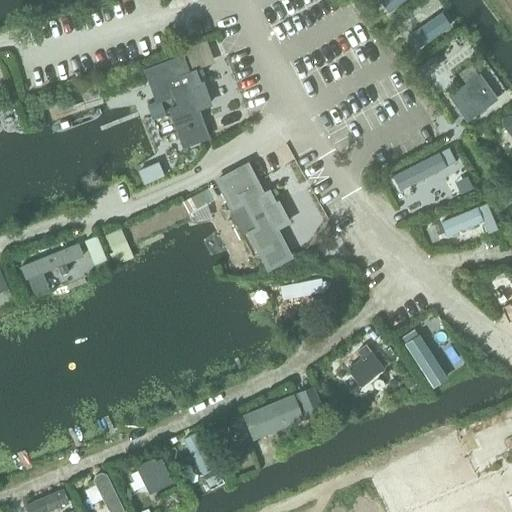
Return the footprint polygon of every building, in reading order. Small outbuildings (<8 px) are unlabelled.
[(176,103),(167,107),(181,148),(209,137),(199,108),(210,104),(202,82),(207,81),(203,72),(198,74),(196,68),(172,77),(164,55),(151,60),(159,81),(152,83),(159,102),(173,97),(176,103)] [(253,226),(246,231),(266,270),(293,256),(278,228),(290,221),(278,197),(274,199),(268,187),(262,190),(248,161),(213,179),(230,209),(242,203),(253,226)] [(384,368),(369,349),(345,367),(360,387),(384,368)] [(477,436),(467,417),(349,476),(367,511),(408,511),(399,495),(483,448),(477,436)] [(154,456),(135,466),(147,489),(171,478),(161,457),(156,460),(154,456)]
